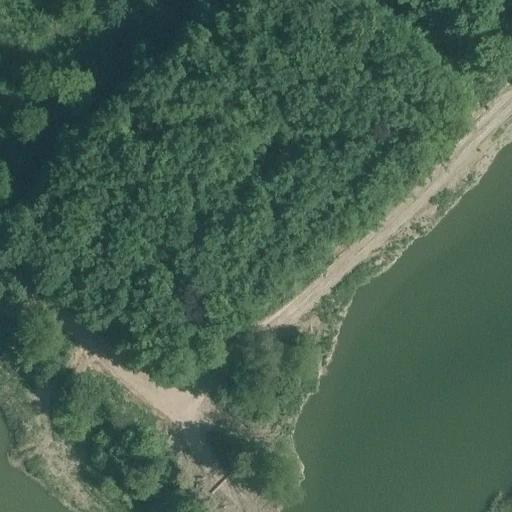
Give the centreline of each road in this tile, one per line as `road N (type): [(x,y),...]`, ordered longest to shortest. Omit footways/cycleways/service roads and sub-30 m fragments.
road 1 (track): [(511,108),(171,427)]
road 2 (track): [(0,287),(58,315),(171,427)]
